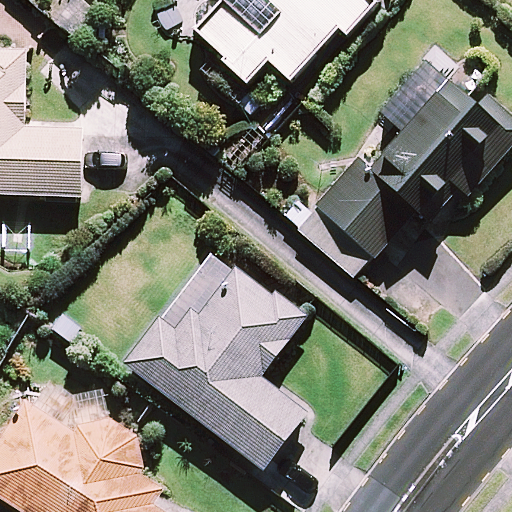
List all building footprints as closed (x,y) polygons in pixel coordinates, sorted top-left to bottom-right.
[(219,0),(200,20),(254,74),(276,52),(297,72),(369,0),(219,0)] [(30,121),(33,45),(0,43),(0,187),(86,190),(88,123),(30,121)] [(511,144),(511,114),(436,50),(389,106),(410,124),(380,160),(439,210),(464,181),(474,189),(511,144)] [(415,212),(362,161),(319,206),(305,193),(289,210),(356,274),(415,212)] [(310,311),(226,244),(164,323),(138,302),(110,336),(268,461),(311,408),(263,370),(310,311)] [(81,427),(33,395),(0,444),(0,483),(43,511),(183,511),(155,493),(164,480),(143,466),(144,432),(98,401),(81,427)]
